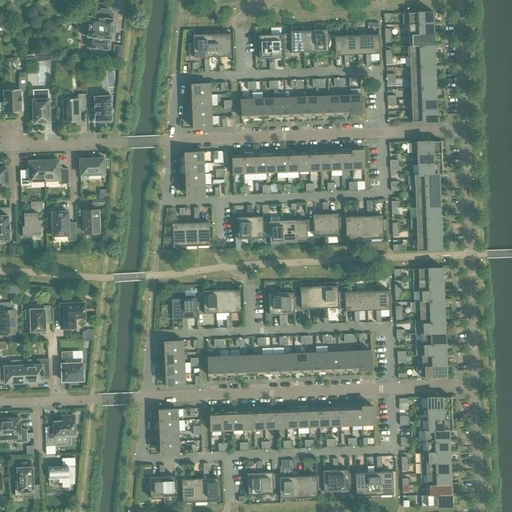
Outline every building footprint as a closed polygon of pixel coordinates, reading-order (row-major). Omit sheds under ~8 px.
[(45,13),(39,2),(32,6),(37,17),(45,13)] [(96,17),(89,16),(89,18),(84,17),(82,35),(87,36),(87,37),(88,37),(87,48),(109,50),(110,39),(112,39),(112,33),(114,33),(115,26),(113,25),(114,19),(112,19),(113,14),(109,10),(101,9),(97,13),(96,17)] [(402,13),(403,24),(432,23),(432,12),(402,13)] [(408,24),(409,34),(433,34),(432,23),(403,24),(403,25),(408,24)] [(314,28),(314,31),(315,52),(328,51),(335,51),(334,39),(327,40),(327,30),(327,28),(314,28)] [(314,31),(302,32),(303,52),(315,52),(314,31)] [(290,41),(284,41),(284,53),(291,52),(291,53),(303,52),(302,32),(290,32),(290,41)] [(230,34),(218,35),(218,57),(231,56),(230,34)] [(409,34),(409,45),(433,44),(433,34),(409,34)] [(206,57),(206,35),(193,36),(193,43),(189,43),(189,54),(194,53),(194,58),(204,57),(206,57)] [(218,35),(206,35),(206,57),(209,57),(218,57),(218,35)] [(272,58),(271,35),(258,35),(258,37),(259,59),(269,58),(269,64),(274,64),(274,58),(272,58)] [(283,35),(271,35),(272,58),(274,58),(284,58),(284,53),(284,41),(283,36),(283,35)] [(379,35),(367,36),(368,49),(368,54),(366,54),(366,60),(371,60),(370,54),(379,53),(379,35)] [(356,36),(345,37),(346,55),(349,55),(357,54),(356,36)] [(367,36),(356,36),(357,54),(366,54),(368,54),(368,49),(367,36)] [(334,39),(335,51),(335,55),(344,55),(344,61),(349,61),(349,55),(346,55),(345,37),(334,37),(334,39)] [(409,45),(410,56),(434,55),(433,44),(409,45)] [(121,46),(114,46),(113,57),(120,57),(121,46)] [(410,56),(410,67),(434,66),(434,55),(410,56)] [(410,67),(410,78),(435,77),(434,66),(410,67)] [(410,78),(411,89),(435,88),(435,77),(410,78)] [(3,90),(4,112),(21,112),(20,105),(21,105),(21,103),(20,102),(20,98),(21,98),(21,96),(20,96),(20,91),(26,91),(25,78),(19,78),(19,89),(3,90)] [(191,84),(192,96),(211,95),(210,83),(191,84)] [(411,89),(411,100),(435,99),(435,88),(411,89)] [(48,90),(33,90),(33,99),(32,99),(33,123),(50,122),(49,99),(48,99),(48,90)] [(88,112),(95,112),(95,121),(103,120),(103,123),(110,123),(110,120),(111,120),(110,96),(109,96),(109,93),(100,94),(100,96),(88,97),(88,112)] [(62,115),(63,115),(63,122),(79,121),(79,110),(86,110),(85,94),(78,95),(78,98),(62,99),(63,107),(61,108),(62,115)] [(192,96),(192,106),(211,106),(211,95),(192,96)] [(338,95),(327,96),(328,115),(339,114),(338,95)] [(349,95),(338,95),(339,114),(350,114),(349,95)] [(361,95),(349,95),(350,114),(361,114),(361,95)] [(317,96),(306,97),(307,116),(317,115),(317,96)] [(327,96),(317,96),(317,115),(328,115),(327,96)] [(284,97),(273,98),(274,117),(285,116),(284,97)] [(295,97),(284,97),(285,116),(296,116),(295,97)] [(306,97),(295,97),(296,116),(307,116),(306,97)] [(263,98),(252,99),(253,118),(263,117),(263,98)] [(273,98),(263,98),(263,117),(274,117),(273,98)] [(253,118),(252,99),(241,99),(241,118),(253,118)] [(411,100),(412,111),(436,110),(435,99),(411,100)] [(192,106),(193,117),(211,116),(211,106),(192,106)] [(436,110),(412,111),(412,122),(435,121),(435,122),(436,122),(436,110)] [(211,116),(193,117),(193,128),(212,128),(211,116)] [(411,154),(417,153),(441,152),(441,141),(417,142),(417,141),(416,141),(416,142),(411,142),(411,154)] [(351,150),(340,151),(341,170),(352,169),(351,150)] [(363,150),(351,150),(352,169),(364,169),(363,150)] [(330,151),(319,152),(319,171),(330,170),(330,151)] [(340,151),(330,151),(330,170),(341,170),(340,151)] [(184,152),(185,164),(204,163),(203,152),(184,152)] [(297,152),(286,153),(287,172),(298,171),(297,152)] [(308,152),(297,152),(298,171),(309,171),(308,152)] [(319,152),(308,152),(309,171),(319,171),(319,152)] [(417,153),(417,164),(441,163),(441,152),(417,153)] [(276,153),(265,154),(266,173),(276,172),(276,153)] [(286,153),(276,153),(276,172),(287,172),(286,153)] [(254,154),(243,155),(244,173),(255,173),(254,154)] [(265,154),(254,154),(255,173),(266,173),(265,154)] [(244,173),(243,155),(232,155),(233,174),(244,173)] [(45,181),(44,158),(43,158),(36,160),(36,161),(29,161),(29,168),(27,170),(20,171),(21,186),(30,185),(30,181),(45,181)] [(45,158),(44,158),(45,181),(59,180),(59,184),(69,184),(68,169),(62,169),(59,166),(59,160),(52,160),(52,159),(45,158)] [(80,159),(80,163),(80,175),(81,180),(88,180),(88,175),(104,174),(104,168),(106,168),(106,159),(104,159),(104,158),(80,159)] [(185,164),(185,175),(204,174),(204,163),(185,164)] [(414,175),(438,175),(442,174),(441,163),(417,164),(417,174),(414,174),(414,175)] [(185,175),(186,185),(205,185),(204,174),(185,175)] [(409,186),(439,185),(438,175),(414,175),(414,185),(409,186)] [(205,185),(186,185),(186,197),(205,196),(205,185)] [(415,189),(415,197),(439,196),(439,185),(409,186),(409,190),(415,189)] [(415,197),(415,208),(440,207),(439,196),(415,197)] [(31,213),(24,213),(24,226),(22,226),(22,237),(32,237),(32,235),(41,235),(40,220),(38,220),(37,209),(43,209),(42,202),(30,202),(31,213)] [(410,218),(410,219),(440,217),(440,207),(415,208),(416,218),(410,218)] [(339,235),(339,229),(338,217),(338,214),(328,214),(328,208),(323,208),(323,214),(325,214),(326,238),(339,237),(339,235)] [(85,217),(84,218),(85,233),(99,232),(98,210),(84,211),(84,215),(85,215),(85,217)] [(52,227),(53,236),(68,235),(68,241),(76,240),(75,223),(74,223),(74,224),(69,224),(69,223),(68,223),(68,211),(52,212),(52,221),(50,221),(50,227),(52,227)] [(263,237),(262,222),(262,217),(252,217),(252,211),(247,211),(247,217),(250,217),(250,237),(263,237)] [(326,238),(325,214),(323,214),(313,215),(313,220),(314,231),(314,235),(326,235),(326,238)] [(0,216),(0,240),(1,240),(1,242),(7,242),(7,240),(9,240),(9,231),(9,225),(8,225),(8,216),(0,216)] [(369,216),(357,217),(358,242),(359,242),(359,238),(370,238),(369,216)] [(382,216),(369,216),(370,238),(383,237),(382,230),(385,230),(385,220),(382,220),(382,216)] [(238,238),(250,237),(250,217),(247,217),(237,218),(238,238)] [(338,217),(339,229),(345,228),(346,240),(346,242),(358,242),(357,217),(345,217),(338,217)] [(411,229),(416,229),(440,228),(440,217),(410,219),(411,229)] [(282,241),(294,241),(294,220),(282,221),(282,241)] [(307,231),(314,231),(313,220),(306,220),(294,220),(294,241),(307,240),(307,231)] [(270,242),(282,241),(282,221),(269,221),(262,222),(263,237),(263,238),(270,238),(270,242)] [(209,222),(197,223),(198,246),(210,245),(209,222)] [(185,246),(184,223),(172,224),(173,247),(185,246)] [(197,223),(184,223),(185,246),(198,246),(197,223)] [(416,229),(417,240),(441,239),(440,228),(416,229)] [(441,239),(417,240),(417,251),(441,250),(441,251),(441,239)] [(412,269),(413,280),(442,279),(442,267),(441,267),(441,268),(412,269)] [(414,291),(419,290),(443,289),(442,279),(413,280),(414,291)] [(324,287),(312,288),(313,308),(325,307),(324,287)] [(337,287),(324,287),(325,307),(338,307),(338,310),(345,310),(344,295),(337,295),(337,287)] [(300,297),(293,297),(294,308),(301,308),(313,308),(312,288),(300,288),(300,297)] [(419,290),(419,301),(443,300),(443,289),(419,290)] [(240,290),(228,291),(228,312),(241,312),(240,290)] [(203,303),(196,303),(197,313),(204,313),(216,313),(215,291),(203,292),(203,303)] [(228,291),(215,291),(216,313),(228,312),(228,291)] [(389,291),(377,292),(378,310),(380,310),(389,309),(389,291)] [(344,295),(345,310),(345,311),(354,311),(354,317),(359,317),(359,310),(356,311),(355,292),(344,293),(344,295)] [(366,292),(355,292),(356,311),(359,310),(367,310),(366,292)] [(377,292),(366,292),(367,310),(376,310),(376,316),(380,316),(380,310),(378,310),(377,292)] [(293,293),(281,294),(282,314),(284,314),(294,314),(294,308),(293,297),(293,293)] [(282,314),(281,294),(268,294),(269,314),(279,314),(279,320),(284,320),(284,314),(282,314)] [(185,318),(184,296),(183,296),(183,300),(171,300),(172,318),(182,318),(182,324),(187,323),(187,318),(185,318)] [(196,296),(184,296),(185,318),(187,318),(197,317),(197,313),(196,303),(196,298),(196,296)] [(414,312),(420,312),(444,311),(443,300),(419,301),(414,302),(414,312)] [(60,304),(61,328),(75,327),(75,318),(85,317),(84,303),(60,304)] [(44,318),(51,318),(50,306),(44,306),(44,309),(25,310),(25,319),(31,319),(31,331),(45,331),(44,318)] [(0,334),(16,334),(15,310),(0,310),(0,334)] [(414,320),(414,323),(444,322),(444,311),(420,312),(420,319),(414,320)] [(415,334),(420,334),(445,333),(444,322),(414,323),(415,334)] [(415,341),(415,345),(445,344),(445,333),(420,334),(421,341),(415,341)] [(164,341),(165,352),(184,352),(183,341),(164,341)] [(416,356),(421,356),(445,355),(445,344),(415,345),(416,356)] [(371,350),(360,351),(360,370),(371,369),(371,350)] [(62,364),(62,381),(83,380),(83,373),(84,373),(84,374),(85,363),(82,363),(82,359),(73,359),(72,351),(61,352),(61,360),(64,360),(65,364),(62,364)] [(349,351),(338,352),(339,371),(350,370),(349,351)] [(360,351),(349,351),(350,370),(360,370),(360,351)] [(165,352),(165,364),(184,363),(184,352),(165,352)] [(316,352),(305,353),(306,372),(317,371),(316,352)] [(327,352),(316,352),(317,371),(328,371),(327,352)] [(338,352),(327,352),(328,371),(339,371),(338,352)] [(294,353),(284,354),(284,373),(295,372),(294,353)] [(305,353),(294,353),(295,372),(306,372),(305,353)] [(273,354),(262,355),(262,374),(273,373),(273,354)] [(284,354),(273,354),(273,373),(284,373),(284,354)] [(240,355),(229,356),(230,375),(241,374),(240,355)] [(251,355),(240,355),(241,374),(252,374),(251,355)] [(262,355),(251,355),(252,374),(262,374),(262,355)] [(416,366),(416,367),(446,366),(445,355),(421,356),(422,366),(416,366)] [(219,375),(218,356),(207,357),(208,376),(219,375)] [(229,356),(218,356),(219,375),(230,375),(229,356)] [(36,365),(23,366),(24,383),(29,382),(30,384),(37,384),(37,382),(42,382),(43,382),(43,381),(43,378),(49,378),(48,359),(36,359),(36,361),(36,363),(36,365)] [(24,383),(23,366),(23,365),(22,365),(22,366),(22,360),(11,361),(11,366),(0,366),(0,379),(5,379),(5,383),(6,383),(11,383),(11,385),(18,384),(18,383),(24,383)] [(165,364),(165,375),(184,374),(184,363),(165,364)] [(446,366),(416,367),(416,378),(445,377),(446,377),(446,366)] [(184,374),(165,375),(166,386),(185,385),(184,374)] [(426,397),(427,409),(451,408),(451,397),(427,397),(426,397)] [(362,406),(351,407),(352,426),(363,425),(362,406)] [(373,406),(362,406),(363,425),(374,425),(373,406)] [(329,407),(318,408),(319,427),(330,426),(329,407)] [(340,407),(329,407),(330,426),(341,426),(340,407)] [(351,407),(340,407),(341,426),(352,426),(351,407)] [(307,408),(297,409),(297,428),(308,427),(307,408)] [(318,408),(307,408),(308,427),(319,427),(318,408)] [(427,409),(427,420),(451,419),(451,408),(427,409)] [(159,410),(159,421),(178,420),(178,409),(159,410)] [(275,409),(264,410),(265,429),(276,428),(275,409)] [(286,409),(275,409),(276,428),(286,428),(286,409)] [(297,409),(286,409),(286,428),(297,428),(297,409)] [(253,410),(242,411),(243,430),(254,429),(253,410)] [(264,410),(253,410),(254,429),(265,429),(264,410)] [(231,411),(220,412),(221,431),(232,430),(231,411)] [(242,411),(231,411),(232,430),(243,430),(242,411)] [(221,431),(220,412),(210,412),(210,431),(221,431)] [(54,426),(47,427),(48,439),(55,439),(54,435),(75,435),(74,416),(62,416),(62,421),(54,422),(54,426)] [(19,418),(6,418),(7,438),(15,438),(15,443),(27,442),(27,429),(20,429),(19,418)] [(424,430),(424,431),(448,430),(452,430),(451,419),(427,420),(428,430),(424,430)] [(159,421),(160,432),(178,431),(178,420),(159,421)] [(424,431),(425,442),(449,441),(448,430),(424,431)] [(160,432),(160,443),(179,442),(178,431),(160,432)] [(419,452),(419,453),(449,452),(449,441),(425,442),(425,452),(419,452)] [(179,442),(160,443),(160,454),(179,453),(179,442)] [(419,453),(420,464),(450,463),(449,452),(419,453)] [(69,490),(68,467),(75,466),(75,458),(62,458),(62,466),(48,467),(49,484),(52,486),(55,488),(59,490),(63,490),(69,490)] [(367,471),(368,464),(366,464),(366,458),(357,458),(357,471),(367,471)] [(420,464),(420,475),(450,473),(450,463),(420,464)] [(333,464),(333,470),(335,470),(336,490),(349,490),(348,485),(348,473),(348,469),(338,470),(338,464),(333,464)] [(15,496),(23,495),(22,492),(33,491),(33,499),(40,499),(39,485),(33,485),(32,467),(17,468),(18,484),(14,484),(15,496)] [(273,489),(272,474),(272,473),(262,473),(262,467),(257,467),(257,473),(260,473),(260,493),(273,493),(273,489)] [(323,470),(323,476),(323,487),(323,491),(336,490),(335,470),(333,470),(323,470)] [(175,491),(175,480),(174,476),(165,477),(164,471),(159,471),(159,477),(162,477),(163,498),(163,495),(175,494),(175,491)] [(355,473),(348,473),(348,485),(355,484),(356,494),(368,494),(367,472),(355,473)] [(367,472),(368,494),(368,498),(380,497),(380,494),(380,472),(367,472)] [(392,472),(380,472),(380,494),(393,493),(392,472)] [(248,494),(260,493),(260,473),(257,473),(247,473),(248,494)] [(421,485),(426,485),(450,484),(450,473),(420,475),(421,485)] [(272,474),(273,489),(279,489),(280,497),(292,497),(291,477),(279,477),(279,474),(272,474)] [(304,476),(291,477),(292,497),(305,496),(304,476)] [(316,476),(304,476),(305,496),(317,496),(317,487),(323,487),(323,476),(316,476)] [(150,499),(163,498),(162,477),(159,477),(149,477),(150,496),(150,499)] [(219,478),(206,479),(207,500),(219,500),(219,478)] [(175,480),(175,491),(182,491),(182,501),(195,501),(194,479),(181,480),(175,480)] [(206,479),(194,479),(195,501),(207,500),(206,479)] [(421,495),(421,496),(451,495),(450,484),(426,485),(427,495),(421,495)] [(451,495),(421,496),(421,506),(421,507),(451,506),(451,495)]
